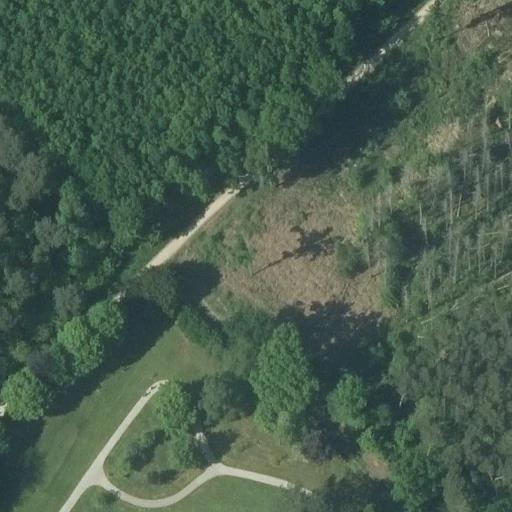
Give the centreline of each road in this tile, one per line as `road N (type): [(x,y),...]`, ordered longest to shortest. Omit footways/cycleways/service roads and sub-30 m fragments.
road 1 (track): [(0,415),(432,0)]
road 2 (track): [(406,511),(153,268)]
road 3 (track): [(0,114),(153,268)]
